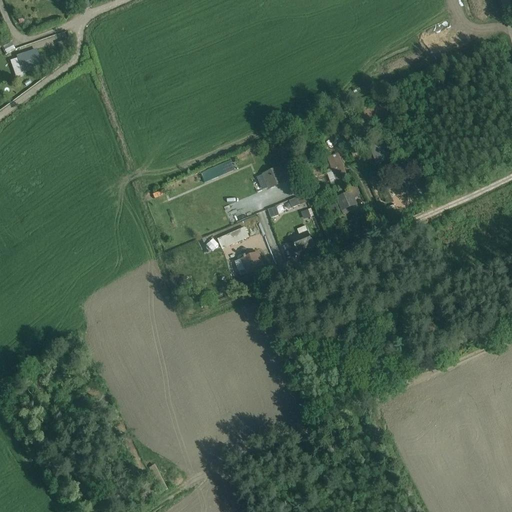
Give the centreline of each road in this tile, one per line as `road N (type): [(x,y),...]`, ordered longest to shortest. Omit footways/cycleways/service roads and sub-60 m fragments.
road 1 (residential): [(385,232),(282,279),(261,221)]
road 2 (residential): [(511,176),(385,232)]
road 3 (residential): [(80,22),(77,57),(0,115)]
